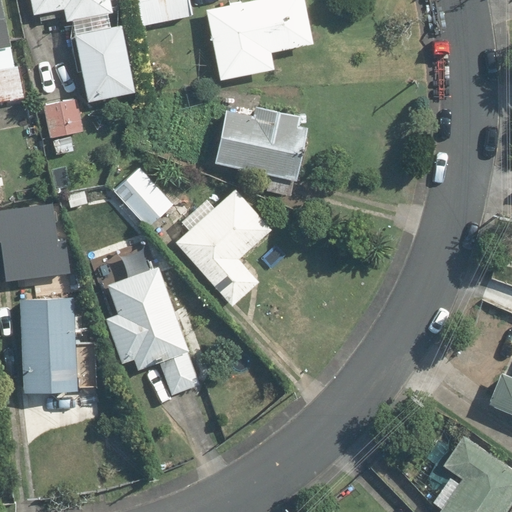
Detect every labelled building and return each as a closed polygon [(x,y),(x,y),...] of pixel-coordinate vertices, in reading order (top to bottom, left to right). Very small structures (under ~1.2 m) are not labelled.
[(0,0),(0,97),(27,94),(14,0),(0,0)] [(37,0),(40,10),(69,4),(72,17),(120,6),(119,0),(37,0)] [(197,0),(141,0),(147,23),(200,12),(197,0)] [(313,0),(232,0),(212,4),(225,76),(279,67),(275,48),(321,40),(313,0)] [(130,21),(81,29),(92,94),(141,86),(130,21)] [(42,122),(52,120),(59,154),(77,150),(74,133),(89,130),(83,98),(39,106),(42,122)] [(228,103),(217,158),(303,175),(313,125),(307,124),(309,111),(266,103),(264,110),(228,103)] [(143,160),(112,189),(150,229),(181,201),(143,160)] [(190,227),(178,239),(238,302),(264,277),(243,256),(276,224),(239,185),(219,204),(211,195),(184,220),(190,227)] [(27,211),(0,212),(0,255),(29,255),(27,211)] [(298,261),(288,242),(268,254),(279,272),(298,261)] [(206,381),(163,260),(116,277),(118,283),(104,288),(108,301),(118,298),(122,311),(112,314),(128,359),(139,355),(142,363),(160,356),(173,392),(206,381)] [(81,293),(27,294),(29,387),(83,386),(81,293)] [(511,369),(507,368),(493,405),(511,411),(511,369)] [(511,511),(511,462),(467,431),(445,461),(456,469),(433,503),(445,511),(511,511)]
